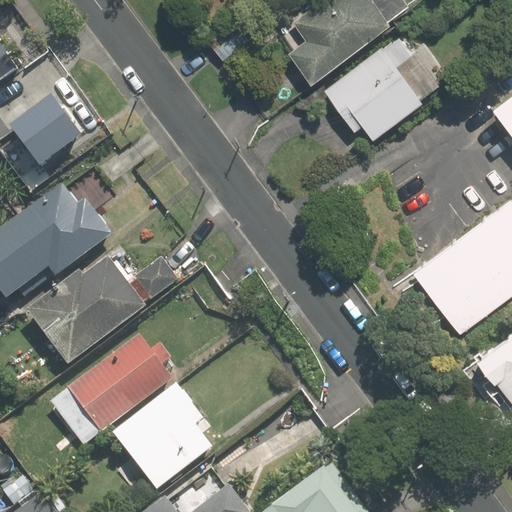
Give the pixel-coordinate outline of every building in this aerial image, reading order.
[(318,78),(416,0),(415,0),(324,0),(300,19),(314,36),(296,51),(318,78)] [(26,65),(0,29),(0,80),(2,83),(26,65)] [(447,85),(407,29),(329,87),(359,127),(372,118),(382,132),(447,85)] [(74,77),(51,46),(28,62),(50,94),(74,77)] [(511,296),(511,88),(497,100),(511,119),(511,200),(428,262),(474,325),(511,296)] [(0,147),(30,125),(3,90),(0,91),(0,147)] [(83,200),(70,182),(0,234),(0,282),(14,301),(58,269),(64,277),(121,235),(92,194),(83,200)] [(77,363),(183,279),(163,253),(132,278),(115,257),(91,275),(87,271),(36,311),(77,363)] [(229,294),(210,272),(179,298),(197,320),(229,294)] [(89,443),(178,376),(169,364),(177,359),(164,341),(157,347),(147,334),(58,402),(89,443)] [(511,334),(491,350),(511,379),(511,334)] [(164,487),(222,443),(198,412),(192,405),(200,399),(185,379),(119,430),(164,487)] [(376,511),(340,463),(273,511),(376,511)] [(186,511),(176,497),(154,511),(256,511),(237,485),(226,493),(218,482),(195,498),(199,504),(188,511),(186,511)] [(36,489),(22,499),(26,506),(17,511),(65,511),(50,490),(41,496),(36,489)]
